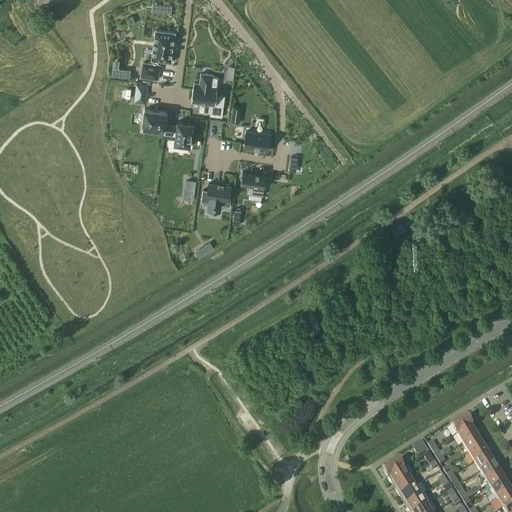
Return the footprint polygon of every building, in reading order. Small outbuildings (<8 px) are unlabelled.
[(142,63),(140,77),(158,80),(160,65),(157,65),(157,61),(170,63),(175,33),(155,30),(151,60),(153,60),(153,64),(142,63)] [(233,79),(235,68),(228,67),(227,79),(233,79)] [(193,86),(191,101),(211,104),(210,115),(222,117),(225,95),(216,94),(217,89),(217,86),(218,77),(213,77),(213,75),(201,73),(199,84),(194,83),(194,86),(193,86)] [(135,82),(132,100),(147,102),(149,84),(135,82)] [(145,108),(143,124),(161,126),(160,135),(165,136),(166,123),(168,111),(145,108)] [(239,123),(240,114),(232,113),(231,122),(239,123)] [(166,123),(165,136),(175,138),(175,143),(191,145),(193,122),(178,120),(177,124),(166,123)] [(246,132),(243,148),(267,152),(269,135),(246,132)] [(291,156),(289,172),(296,172),(298,157),(291,156)] [(241,184),(241,185),(250,186),(249,194),(250,193),(262,195),(265,175),(266,175),(266,174),(243,171),(242,172),(243,172),(241,184)] [(203,190),(201,202),(209,203),(208,205),(213,206),(213,207),(215,208),(216,206),(220,207),(220,205),(230,207),(231,193),(229,193),(230,186),(223,185),(223,184),(222,185),(218,185),(219,183),(218,183),(218,185),(209,183),(208,190),(203,190)] [(234,209),(232,224),(239,225),(241,210),(234,209)] [(210,243),(195,252),(199,258),(214,249),(210,243)] [(466,417),(450,427),(456,436),(472,426),(466,417)] [(476,432),(472,426),(456,436),(457,436),(463,445),(476,436),(475,433),(476,432)] [(476,436),(463,445),(468,454),(484,444),(480,438),(478,439),(476,436)] [(428,446),(431,451),(437,448),(434,443),(428,446)] [(484,444),(468,454),(474,463),(488,455),(486,452),(488,451),(484,444)] [(426,448),(421,451),(424,456),(429,453),(426,448)] [(429,453),(424,456),(429,466),(435,462),(429,453)] [(440,453),(434,456),(438,461),(443,458),(440,453)] [(490,458),(488,455),(474,463),(480,472),(495,463),(491,456),(490,458)] [(398,460),(382,470),(388,479),(404,469),(398,460)] [(497,470),(499,469),(495,463),(480,472),(485,482),(499,473),(497,470)] [(413,475),(408,466),(404,469),(388,479),(391,485),(393,484),(395,487),(409,478),(413,475)] [(451,471),(446,475),(449,479),(454,476),(451,471)] [(488,486),(491,491),(507,481),(503,475),(501,476),(499,473),(485,482),(479,486),(482,490),(488,486)] [(397,490),(395,491),(399,497),(415,488),(409,478),(395,487),(397,490)] [(488,499),(491,503),(497,500),(511,491),(509,488),(511,487),(507,481),(491,491),(494,495),(488,499)] [(403,504),(405,503),(407,506),(420,497),(415,488),(399,497),(403,504)] [(502,509),(511,503),(511,493),(511,491),(497,500),(502,509)] [(416,511),(426,506),(420,497),(407,506),(408,508),(407,510),(408,511),(416,511)] [(511,511),(511,503),(502,509),(503,511),(511,511)]
